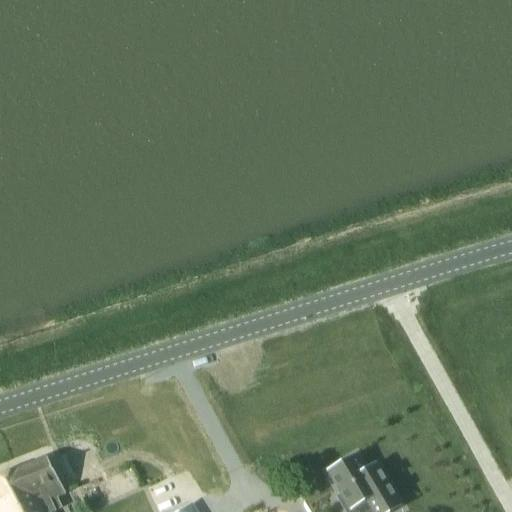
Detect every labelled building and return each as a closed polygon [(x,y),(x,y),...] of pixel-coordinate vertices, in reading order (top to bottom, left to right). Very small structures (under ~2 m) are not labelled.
[(100,481),(88,452),(87,450),(68,458),(81,489),(100,481)] [(48,457),(16,470),(34,506),(31,507),(30,511),(56,511),(61,510),(58,503),(56,500),(66,496),(48,457)] [(356,457),(328,473),(349,509),(366,499),(373,511),(388,511),(399,506),(375,466),(365,472),(356,457)] [(16,470),(0,476),(0,511),(30,511),(31,507),(34,506),(16,470)] [(175,511),(197,511),(191,502),(175,511)]
